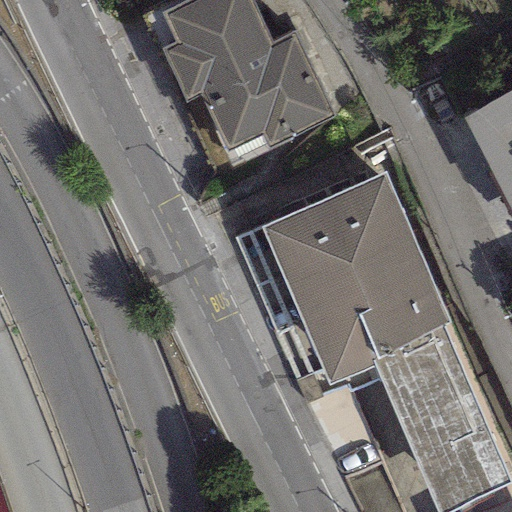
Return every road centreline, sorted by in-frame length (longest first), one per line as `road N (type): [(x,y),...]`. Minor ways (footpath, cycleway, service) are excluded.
road 1 (tertiary): [(80,0),(316,511)]
road 2 (motorway): [(185,511),(98,269),(0,94)]
road 3 (residential): [(511,380),(332,0)]
road 4 (motorway): [(115,511),(79,403),(0,233)]
road 5 (motorway): [(0,392),(44,511)]
